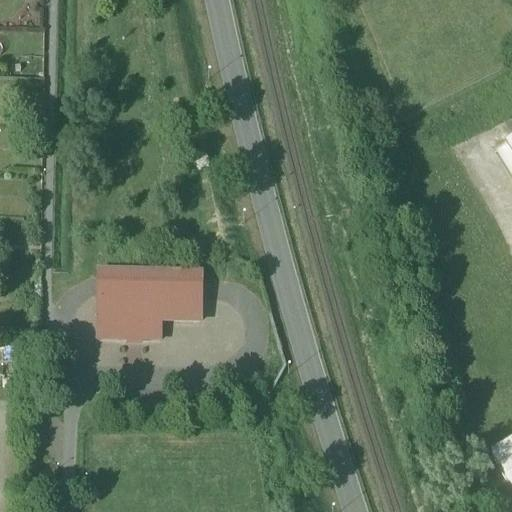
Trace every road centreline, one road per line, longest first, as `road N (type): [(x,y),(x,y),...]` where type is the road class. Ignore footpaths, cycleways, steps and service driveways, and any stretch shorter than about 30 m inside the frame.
road 1 (secondary): [(216,0),(262,193),(356,511)]
road 2 (residential): [(48,294),(64,366),(62,511)]
